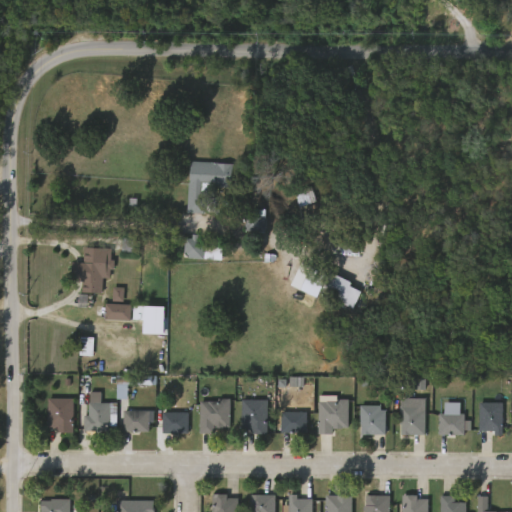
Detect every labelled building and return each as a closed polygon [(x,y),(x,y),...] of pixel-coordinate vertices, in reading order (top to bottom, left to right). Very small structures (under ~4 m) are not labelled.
[(234,164),(233,186),(216,185),(215,196),(207,195),(205,213),(189,212),(193,161),(234,164)] [(307,209),(303,195),(286,199),(290,213),(307,209)] [(250,212),(250,217),(264,217),(264,232),(244,232),(245,212),(250,212)] [(113,259),(113,269),(109,269),(108,278),(101,277),(101,292),(81,291),(81,280),(79,280),(74,280),(75,261),(79,262),(82,262),(83,246),(110,248),(110,259),(113,259)] [(341,291),(343,288),(322,278),(313,298),(345,313),(352,297),(341,291)] [(123,287),(122,303),(129,304),(129,320),(103,318),(104,303),(111,303),(112,286),(123,287)] [(115,293),(104,293),(104,306),(115,306),(115,293)] [(162,305),(161,333),(142,332),(142,322),(131,322),(132,305),(162,305)] [(122,326),(123,310),(97,309),(96,325),(122,326)] [(119,384),(115,383),(116,375),(156,375),(156,384),(119,384)] [(102,391),(102,402),(119,403),(118,426),(110,426),(110,431),(102,431),(102,433),(97,433),(97,431),(85,430),(86,415),(90,415),(91,391),(102,391)] [(72,398),(72,432),(57,431),(58,428),(46,428),(47,398),(72,398)] [(202,433),(201,433),(201,401),(220,401),(220,398),(231,398),(231,426),(215,427),(215,433),(202,433)] [(267,399),(266,433),(251,433),(251,429),(241,429),(241,399),(267,399)] [(350,399),(350,428),(334,428),(334,434),(320,434),(320,402),(338,402),(338,399),(350,399)] [(462,402),(462,413),(466,413),(466,420),(471,420),(471,430),(466,430),(466,434),(440,434),(441,413),(446,413),(446,402),(462,402)] [(505,403),(504,436),(497,436),(497,431),(480,431),(481,403),(505,403)] [(381,406),(381,410),(387,410),(387,435),(363,434),(363,424),(361,424),(362,405),(381,406)] [(427,410),(426,435),(403,435),(403,424),(401,424),(401,405),(422,406),(421,410),(427,410)] [(451,407),(435,407),(435,419),(430,419),(430,440),(456,440),(455,418),(451,418),(451,407)] [(470,436),(486,436),(486,440),(494,440),(494,407),(470,407),(470,436)] [(153,411),(153,422),(148,422),(148,432),(122,431),(123,410),(153,411)] [(284,432),(282,432),(282,411),(308,412),(307,433),(284,432)] [(165,433),(161,433),(162,412),(187,412),(187,433),(165,433)] [(376,440),(377,412),(352,412),(351,440),(376,440)] [(298,417),(273,417),(272,438),(298,438),(298,417)] [(238,498),(237,511),(211,511),(212,494),(226,494),(226,497),(238,498)] [(251,494),(275,495),(274,511),(249,511),(249,504),(251,504),(251,494)] [(299,494),(299,499),(314,499),(314,511),(291,511),(291,494),(299,494)] [(344,495),(344,496),(354,496),(353,511),(328,511),(328,496),(344,495)] [(419,495),(419,499),(430,500),(430,511),(404,511),(405,495),(419,495)] [(366,511),(366,506),(368,506),(368,496),(392,496),(392,511),(366,511)] [(457,496),(456,502),(468,503),(468,511),(442,511),(442,496),(457,496)] [(490,496),(490,511),(480,511),(480,496),(490,496)] [(69,499),(69,511),(39,511),(39,500),(50,500),(50,498),(69,499)] [(156,500),(156,511),(119,511),(119,500),(156,500)] [(303,511),(304,504),(288,504),(288,500),(281,500),(280,511),(303,511)] [(393,511),(419,511),(419,504),(409,504),(409,500),(393,500),(393,511)] [(432,501),(431,511),(457,511),(457,507),(446,507),(446,501),(432,501)] [(469,511),(479,511),(479,502),(469,501),(469,511)]
